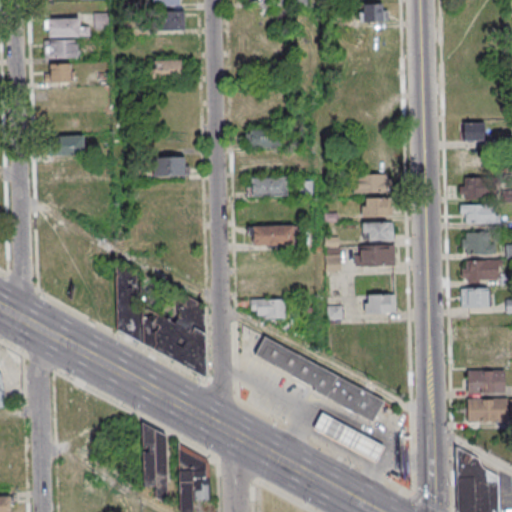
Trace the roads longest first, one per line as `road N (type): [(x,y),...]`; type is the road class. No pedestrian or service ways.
road 1 (residential): [(41,511),(19,0)]
road 2 (residential): [(233,511),(214,0)]
road 3 (tertiary): [(431,511),(418,0)]
road 4 (primary): [(321,482),(0,308)]
